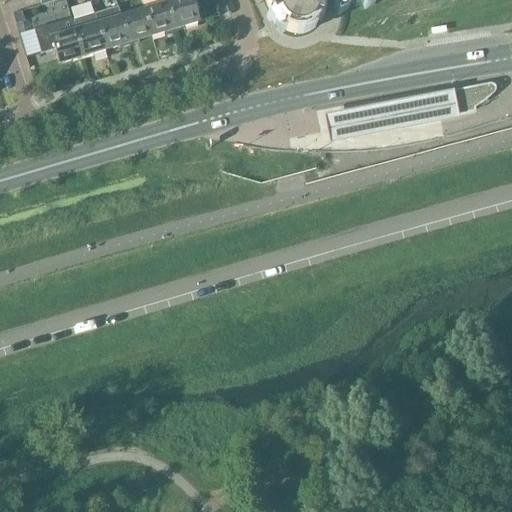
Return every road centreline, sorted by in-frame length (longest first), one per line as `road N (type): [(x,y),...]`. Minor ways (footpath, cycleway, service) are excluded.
road 1 (residential): [(0,341),(511,194)]
road 2 (tertiary): [(0,186),(368,83),(506,59)]
road 3 (residential): [(32,130),(235,65),(245,36),(234,0)]
